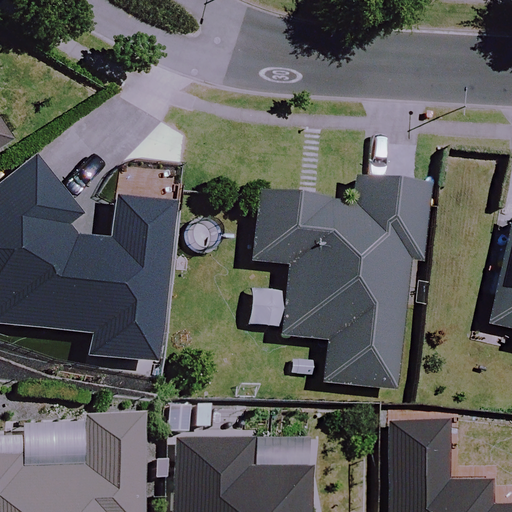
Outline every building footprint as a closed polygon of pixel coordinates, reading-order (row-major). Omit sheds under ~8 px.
[(0,322),(88,331),(86,354),(148,360),(163,202),(111,197),(107,238),(69,235),(61,224),(74,214),(30,158),(0,181),(0,322)] [(422,192),(348,185),(346,209),(251,200),(245,266),(281,270),(274,341),(320,345),(315,388),(389,395),(401,267),(414,268),(422,192)] [(511,218),(507,218),(485,323),(511,329),(511,340),(511,344),(511,343),(511,218)] [(506,378),(508,371),(507,364),(504,357),(499,352),(492,348),(485,347),(478,347),(471,350),(465,355),(462,362),(460,369),(461,376),(464,383),(469,389),(476,392),(483,394),(490,393),(497,390),(502,385),(506,378)] [(129,511),(129,421),(72,421),(72,447),(0,447),(0,511),(129,511)] [(438,426),(381,426),(381,511),(511,511),(511,507),(484,508),(484,483),(438,483),(438,426)] [(237,462),(237,447),(169,446),(168,511),(299,511),(300,462),(237,462)]
